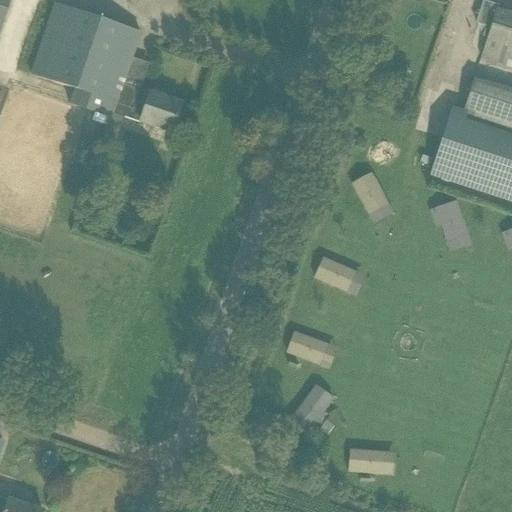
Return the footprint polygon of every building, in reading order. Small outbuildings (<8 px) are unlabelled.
[(0,0),(0,28),(9,0),(0,0)] [(53,5),(30,76),(74,90),(69,106),(108,119),(101,143),(113,147),(123,118),(142,125),(151,128),(170,134),(180,105),(149,94),(148,95),(122,86),(140,35),(121,28),(53,5)] [(511,17),(495,12),(480,59),(499,66),(511,69),(511,17)] [(511,126),(453,106),(429,174),(511,202),(511,126)] [(358,140),(355,148),(362,151),(365,142),(358,140)] [(372,225),(393,214),(371,172),(350,184),(372,225)] [(458,202),(433,208),(444,252),(469,246),(458,202)] [(355,298),(365,276),(322,256),(312,278),(355,298)] [(328,370),(337,348),(294,331),(285,353),(328,370)] [(0,442),(0,511),(41,511),(8,501),(7,502),(0,499),(0,448),(2,443),(0,442)] [(347,473),(392,475),(394,451),(348,449),(347,473)] [(256,463),(267,467),(270,456),(259,452),(256,463)]
